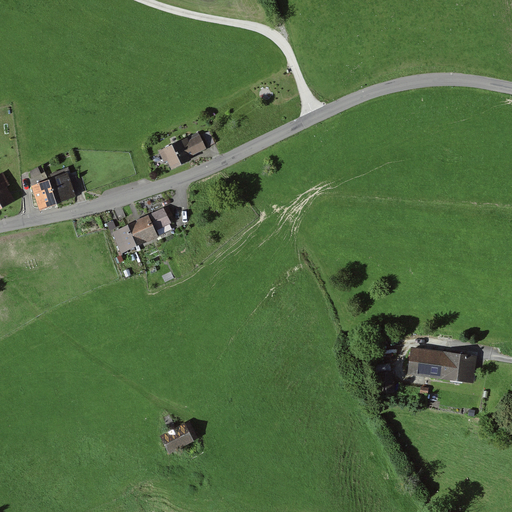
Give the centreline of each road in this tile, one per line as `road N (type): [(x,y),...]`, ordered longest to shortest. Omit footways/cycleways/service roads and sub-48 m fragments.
road 1 (tertiary): [(511,87),(406,82),(185,179),(0,226)]
road 2 (track): [(196,415),(166,404),(95,354),(0,270)]
